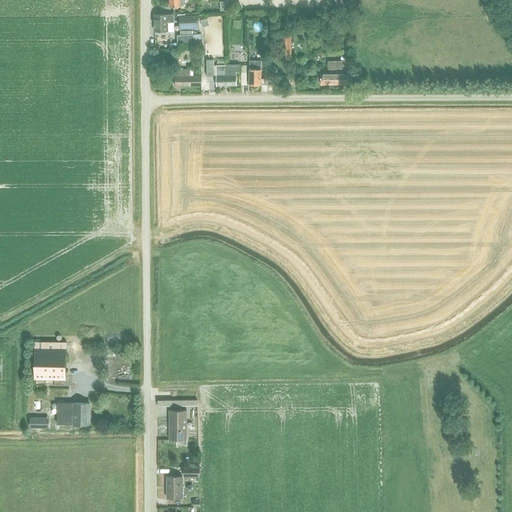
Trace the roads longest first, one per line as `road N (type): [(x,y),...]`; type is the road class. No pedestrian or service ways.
road 1 (unclassified): [(146,511),(145,100)]
road 2 (unclassified): [(145,100),(511,97)]
